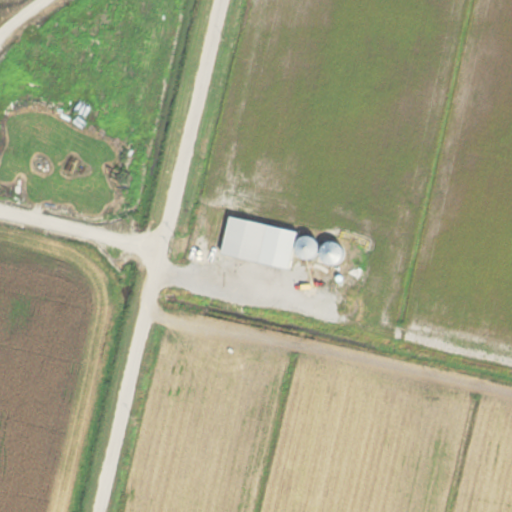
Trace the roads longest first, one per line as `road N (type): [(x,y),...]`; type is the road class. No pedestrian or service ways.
road 1 (residential): [(98,511),(213,0)]
road 2 (track): [(153,275),(511,359)]
